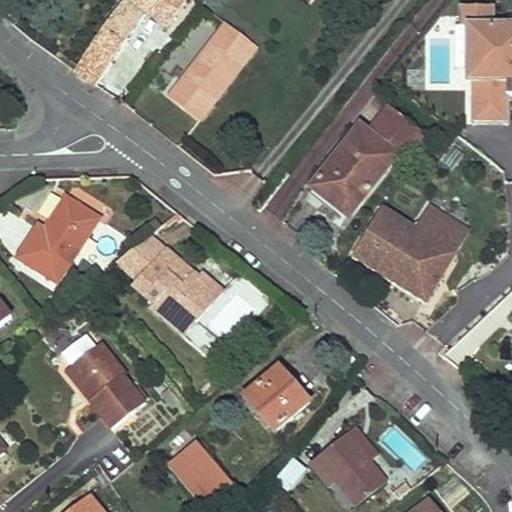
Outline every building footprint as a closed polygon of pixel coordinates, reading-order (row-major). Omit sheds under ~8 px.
[(125,0),(74,72),(97,87),(147,16),(158,0),(125,0)] [(158,0),(147,16),(166,30),(186,0),(158,0)] [(461,28),(466,28),(466,71),(473,71),(473,124),(507,124),(507,98),(511,97),(511,14),(507,14),(507,28),(494,28),(494,9),(461,9),(461,28)] [(170,100),(200,123),(257,49),(227,25),(170,100)] [(360,127),(310,189),(348,219),(398,158),(405,164),(425,139),(385,108),(373,123),(366,132),(360,127)] [(39,228),(18,262),(59,287),(100,220),(67,199),(49,228),(54,230),(51,235),(39,228)] [(382,209),(352,258),(426,303),(455,255),(439,244),(452,222),(431,209),(417,231),(382,209)] [(452,222),(439,244),(455,255),(469,232),(452,222)] [(169,255),(155,243),(128,276),(141,287),(169,255)] [(197,279),(169,255),(141,287),(137,293),(158,311),(183,332),(191,322),(200,330),(227,298),(205,279),(202,283),(197,288),(192,284),(197,279)] [(202,283),(197,279),(192,284),(197,288),(202,283)] [(0,329),(13,320),(0,304),(0,303),(0,329)] [(183,332),(158,311),(154,315),(188,344),(200,330),(191,322),(183,332)] [(129,375),(102,343),(96,348),(86,336),(61,356),(71,368),(93,394),(95,393),(99,397),(91,403),(113,431),(147,405),(125,378),(129,375)] [(71,368),(66,372),(91,403),(99,397),(95,393),(93,394),(71,368)] [(279,370),(245,399),(275,435),(310,405),(279,370)] [(356,430),(347,437),(368,463),(377,456),(356,430)] [(347,437),(318,461),(337,484),(356,509),(386,485),(368,463),(347,437)] [(198,444),(170,467),(204,509),(233,485),(198,444)] [(294,459),(275,483),(290,494),(309,470),(294,459)] [(318,461),(310,467),(329,491),(337,484),(318,461)] [(99,511),(89,499),(73,511),(99,511)] [(438,511),(430,502),(417,511),(438,511)] [(294,511),(287,503),(278,510),(279,511),(294,511)]
